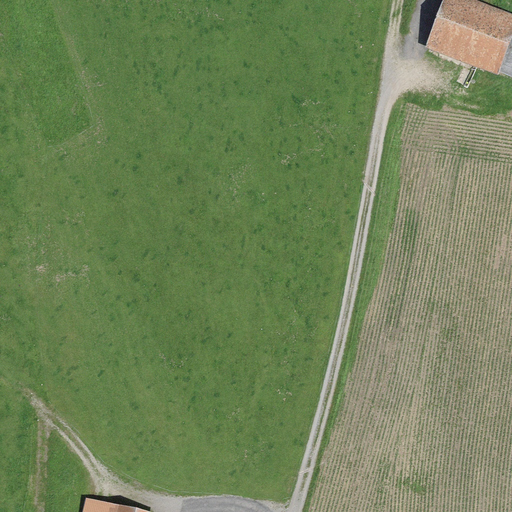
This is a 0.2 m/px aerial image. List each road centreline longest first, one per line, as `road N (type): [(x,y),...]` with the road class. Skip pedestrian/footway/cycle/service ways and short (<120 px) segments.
road 1 (track): [(296,511),(336,366),(400,0)]
road 2 (track): [(246,511),(141,492),(27,402)]
